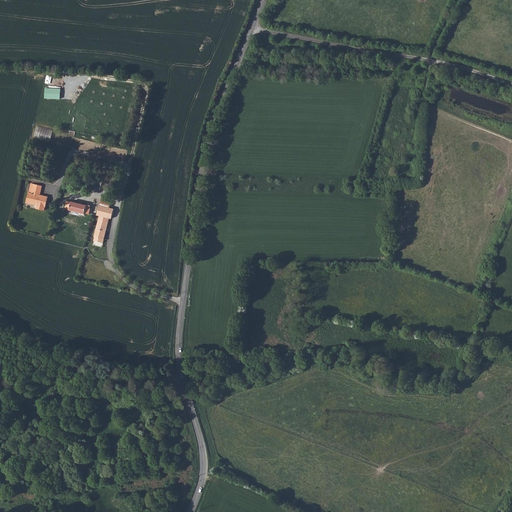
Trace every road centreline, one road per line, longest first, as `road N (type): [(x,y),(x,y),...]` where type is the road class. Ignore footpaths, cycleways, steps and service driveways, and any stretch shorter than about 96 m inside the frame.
road 1 (tertiary): [(182,376),(179,323),(198,184),(251,28)]
road 2 (unclassified): [(511,85),(474,70),(251,28)]
road 3 (unclassified): [(0,318),(50,350),(182,376)]
road 4 (tertiary): [(189,511),(203,461),(182,376)]
